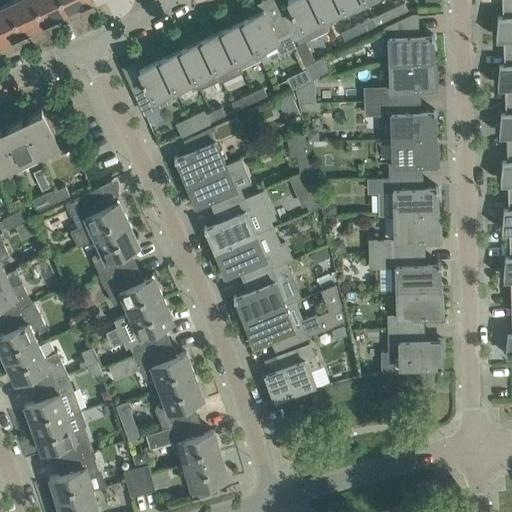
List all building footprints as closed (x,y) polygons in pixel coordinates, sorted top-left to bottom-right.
[(20,33),(44,22),(33,0),(14,0),(7,4),(20,33)] [(33,0),(44,22),(68,11),(63,0),(33,0)] [(63,0),(68,11),(91,0),(91,1),(93,1),(92,0),(63,0)] [(328,28),(323,17),(314,0),(288,0),(293,8),(281,13),(295,44),(328,28)] [(314,0),(323,17),(344,7),(340,0),(314,0)] [(511,0),(502,0),(503,16),(511,15),(511,0)] [(394,7),(397,15),(408,9),(405,1),(394,7)] [(0,42),(20,33),(7,4),(0,6),(0,42)] [(255,5),(240,12),(257,48),(277,39),(280,45),(284,53),(297,47),(295,44),(281,13),(269,19),(263,6),(256,9),(255,5)] [(386,20),(397,15),(394,7),(382,12),(386,20)] [(219,22),(241,67),(262,58),(257,48),(240,12),(219,22)] [(413,35),(412,14),(386,27),(387,54),(389,54),(390,62),(433,61),(432,37),(434,37),(434,35),(413,35)] [(504,64),(511,64),(511,15),(503,16),(498,16),(496,38),(503,38),(504,64)] [(356,34),(367,29),(363,21),(352,26),(356,34)] [(243,71),(241,67),(219,22),(199,31),(216,67),(221,79),(222,81),(243,71)] [(345,39),(356,34),(352,26),(341,31),(345,39)] [(199,31),(178,41),(195,77),(200,88),(221,79),(216,67),(199,31)] [(174,87),(195,77),(178,41),(157,51),(174,87)] [(163,92),(174,87),(157,51),(136,61),(144,77),(131,83),(145,112),(164,103),(162,99),(166,98),(163,92)] [(388,100),(415,99),(414,87),(436,86),(436,70),(433,70),(433,61),(390,62),(390,86),(388,86),(388,100)] [(505,112),(511,112),(511,64),(504,64),(499,64),(497,86),(505,86),(505,112)] [(306,68),(296,72),(302,84),(311,80),(306,68)] [(299,102),(310,102),(310,89),(304,85),(304,84),(296,87),(299,102)] [(256,100),(267,94),(263,86),(252,92),(256,100)] [(293,89),(280,96),(282,100),(287,101),(297,96),(293,89)] [(235,110),(256,100),(252,92),(231,102),(235,110)] [(415,99),(388,100),(388,114),(389,130),(392,130),(392,138),(435,137),(435,113),(437,113),(437,111),(415,111),(415,99)] [(211,111),(215,119),(226,114),(222,106),(211,111)] [(57,114),(46,119),(42,109),(23,122),(37,155),(57,145),(61,153),(73,147),(57,114)] [(194,129),(215,119),(211,111),(200,116),(198,113),(189,118),(194,129)] [(501,112),(500,125),(506,125),(506,134),(507,158),(507,160),(511,160),(511,112),(505,112),(501,112)] [(194,149),(174,157),(175,159),(177,158),(186,180),(226,163),(223,156),(226,155),(219,139),(243,128),(238,115),(189,137),(194,149)] [(182,134),(194,129),(189,118),(177,123),(182,134)] [(37,155),(23,122),(21,119),(2,132),(17,164),(37,155)] [(0,172),(17,164),(2,132),(0,128),(0,172)] [(318,128),(307,129),(307,140),(319,139),(318,128)] [(390,175),(417,175),(417,163),(438,162),(438,146),(436,146),(435,137),(392,138),(393,162),(390,162),(390,175)] [(309,152),(298,154),(301,170),(313,167),(309,152)] [(186,180),(190,189),(188,190),(194,205),(214,197),(219,208),(243,197),(239,187),(252,182),(241,157),(226,163),(186,180)] [(508,208),(511,208),(511,160),(507,160),(502,160),(500,182),(507,182),(508,208)] [(394,214),(438,213),(437,189),(439,189),(439,187),(417,187),(417,175),(390,175),(367,176),(367,192),(391,191),(391,206),(394,206),(394,214)] [(53,190),(58,200),(70,194),(65,185),(53,190)] [(100,185),(66,201),(78,227),(71,230),(78,245),(95,238),(130,221),(118,197),(117,198),(118,200),(108,205),(100,188),(100,187),(100,185)] [(224,219),(204,227),(205,229),(206,228),(216,250),(272,226),(270,220),(275,218),(263,188),(243,197),(219,208),(224,219)] [(49,204),(48,203),(44,193),(32,198),(38,209),(49,204)] [(321,205),(320,198),(306,203),(309,210),(321,205)] [(331,201),(323,201),(324,214),(336,214),(336,206),(331,201)] [(30,218),(25,207),(14,212),(19,224),(29,219),(30,218)] [(510,256),(511,256),(511,208),(508,208),(504,208),(502,230),(509,230),(510,256)] [(3,217),(6,224),(1,226),(3,231),(8,229),(16,225),(19,224),(14,212),(3,217)] [(372,252),(419,251),(419,239),(441,238),(440,222),(438,222),(438,213),(394,214),(395,238),(372,239),(372,252)] [(19,224),(16,225),(22,237),(34,232),(29,219),(19,224)] [(102,279),(136,264),(129,249),(140,244),(136,236),(137,236),(130,221),(95,238),(102,252),(93,256),(93,255),(92,256),(102,279)] [(272,226),(216,250),(219,259),(217,260),(224,275),(244,266),(248,278),(273,267),(287,261),(293,259),(284,240),(279,242),(272,226)] [(0,275),(6,273),(0,260),(0,258),(9,254),(0,234),(0,275)] [(344,238),(330,240),(333,253),(346,250),(344,238)] [(326,247),(312,253),(315,262),(330,256),(326,247)] [(396,290),(440,289),(439,265),(441,264),(441,263),(420,263),(419,251),(372,252),(373,266),(381,266),(393,266),(394,282),(396,282),(396,290)] [(504,269),(503,278),(510,278),(511,305),(511,304),(511,256),(510,256),(505,256),(504,269)] [(253,289),(233,297),(234,299),(236,298),(244,319),(295,300),(302,298),(287,261),(273,267),(248,278),(253,289)] [(129,312),(164,297),(153,272),(152,273),(153,275),(143,280),(136,264),(102,279),(113,303),(114,303),(114,302),(123,298),(129,312)] [(0,317),(22,307),(32,302),(22,281),(12,286),(6,273),(0,275),(0,317)] [(330,309),(316,315),(322,330),(348,319),(336,280),(321,287),(330,309)] [(87,288),(74,294),(80,308),(93,301),(87,288)] [(389,328),(419,327),(418,315),(443,314),(443,298),(440,298),(440,289),(396,290),(397,314),(389,315),(389,328)] [(164,297),(129,312),(114,319),(126,348),(132,345),(135,354),(169,340),(162,324),(173,319),(170,312),(171,312),(164,297)] [(280,347),(322,330),(316,315),(303,320),(295,300),(244,319),(248,329),(246,329),(252,345),(275,336),(280,347)] [(39,343),(32,329),(45,323),(35,301),(32,302),(22,307),(0,317),(0,319),(6,332),(0,334),(0,349),(4,359),(39,343)] [(71,316),(69,322),(72,328),(82,323),(77,313),(71,316)] [(344,325),(331,329),(334,339),(347,334),(344,325)] [(400,370),(419,369),(419,366),(440,365),(440,367),(442,367),(442,354),(444,354),(444,339),(419,339),(419,327),(389,328),(390,347),(390,351),(399,351),(400,370)] [(160,387),(195,374),(190,359),(189,359),(186,351),(175,355),(169,340),(135,354),(138,360),(144,377),(145,377),(145,376),(154,373),(160,387)] [(58,350),(45,356),(39,343),(4,359),(11,374),(12,374),(15,381),(26,376),(31,388),(68,373),(58,350)] [(297,393),(315,386),(309,369),(318,366),(310,343),(282,354),(286,365),(263,374),(269,388),(271,388),(274,396),(275,399),(277,399),(276,397),(296,390),(297,393)] [(36,400),(25,404),(28,412),(27,412),(33,427),(68,414),(80,410),(82,410),(68,373),(31,388),(36,400)] [(163,428),(174,424),(197,417),(192,401),(202,397),(203,400),(205,399),(195,374),(160,387),(165,400),(157,403),(155,408),(163,428)] [(109,389),(101,392),(104,401),(113,398),(109,389)] [(58,461),(93,449),(90,442),(84,425),(83,425),(83,426),(74,429),(68,414),(33,427),(42,453),(44,452),(43,450),(53,446),(58,461)] [(163,428),(146,434),(150,447),(172,441),(175,450),(181,449),(185,463),(221,452),(217,437),(216,437),(214,429),(202,433),(197,417),(174,424),(163,428)] [(134,421),(124,424),(128,436),(140,432),(136,420),(134,421)] [(56,500),(93,489),(89,474),(98,472),(99,472),(95,456),(93,449),(58,461),(62,473),(50,476),(52,484),(56,500)] [(145,451),(134,454),(137,466),(148,463),(145,451)] [(217,490),(217,489),(216,489),(214,480),(226,476),(227,479),(229,478),(221,452),(185,463),(191,486),(192,486),(194,496),(190,497),(190,498),(217,490)] [(136,466),(143,491),(155,487),(148,463),(137,466),(136,466)] [(143,491),(136,466),(124,470),(131,494),(143,491)] [(99,511),(93,489),(56,500),(59,511),(99,511)]
